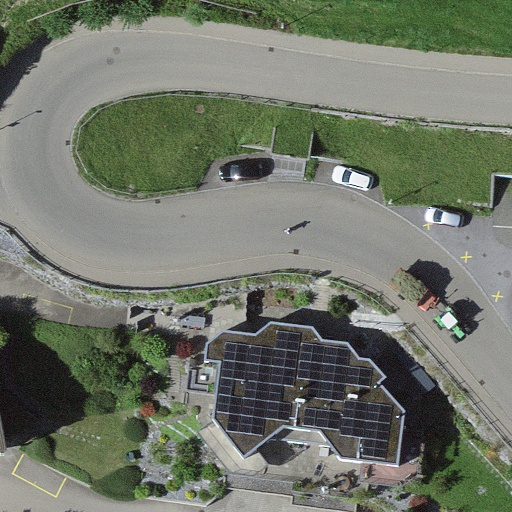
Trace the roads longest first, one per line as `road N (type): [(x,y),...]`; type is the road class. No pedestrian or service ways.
road 1 (residential): [(511,377),(434,283),(367,233),(270,221),(113,239),(56,209),(35,181)]
road 2 (residential): [(35,181),(34,131),(45,109),(85,73),(145,61),(511,102)]
